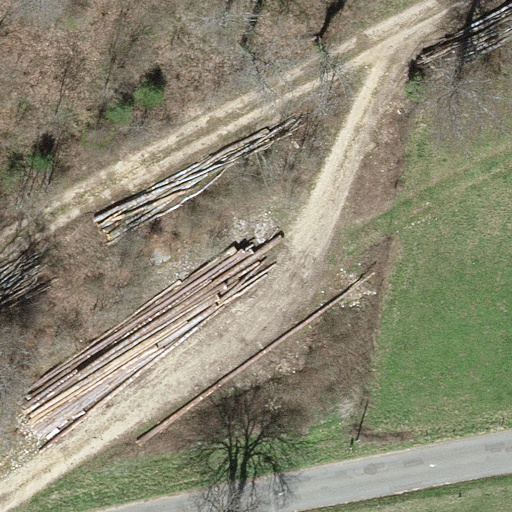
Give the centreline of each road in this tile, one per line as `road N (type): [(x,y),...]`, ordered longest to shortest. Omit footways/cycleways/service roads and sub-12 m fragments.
road 1 (track): [(494,0),(401,51),(290,285),(0,496)]
road 2 (tertiary): [(182,511),(511,450)]
